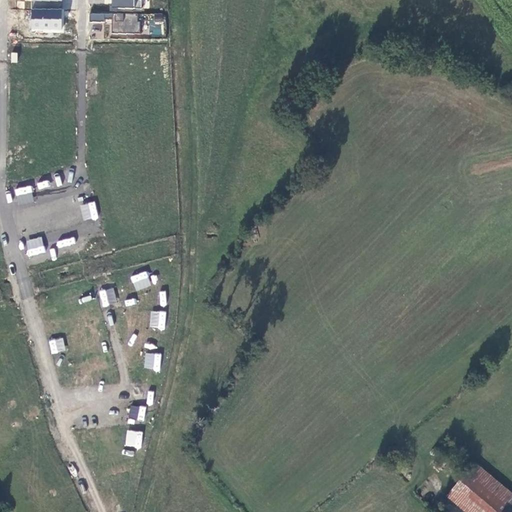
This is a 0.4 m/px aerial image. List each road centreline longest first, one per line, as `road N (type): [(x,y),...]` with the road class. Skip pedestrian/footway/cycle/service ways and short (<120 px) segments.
road 1 (residential): [(13,252),(92,232),(86,207),(80,188),(1,209)]
road 2 (residential): [(13,252),(60,420)]
